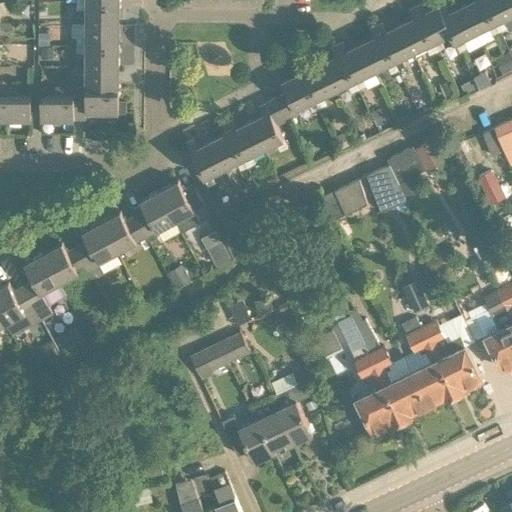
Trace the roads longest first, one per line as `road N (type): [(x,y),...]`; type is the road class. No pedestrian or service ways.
road 1 (residential): [(146,168),(0,255)]
road 2 (residential): [(146,168),(157,16)]
road 3 (residential): [(146,168),(0,166)]
